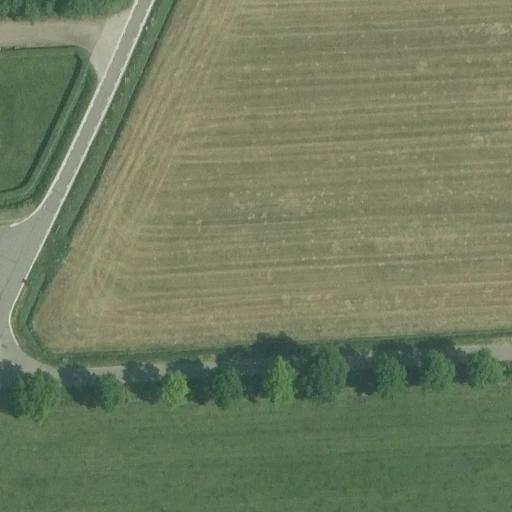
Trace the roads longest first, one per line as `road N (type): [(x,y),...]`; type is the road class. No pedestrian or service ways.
road 1 (unclassified): [(0,374),(49,378),(511,353)]
road 2 (unclassified): [(30,247),(144,0)]
